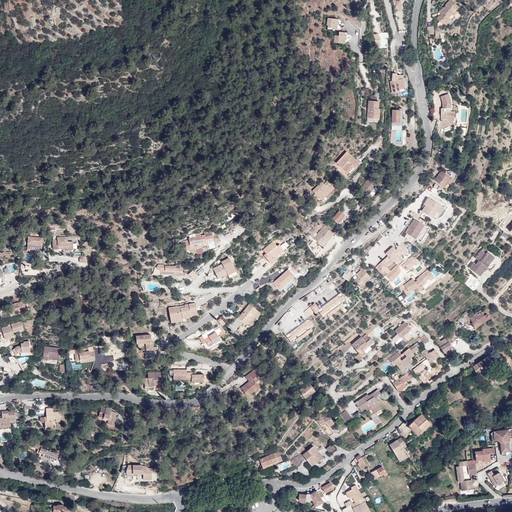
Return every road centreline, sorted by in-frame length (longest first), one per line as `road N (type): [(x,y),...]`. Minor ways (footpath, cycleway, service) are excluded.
road 1 (residential): [(232,369),(417,173),(429,141),(420,84)]
road 2 (residential): [(0,399),(186,402),(232,369)]
road 3 (residential): [(345,461),(440,379),(511,335)]
road 4 (residential): [(178,496),(91,493),(0,473)]
road 5 (residential): [(232,369),(169,344),(248,282)]
